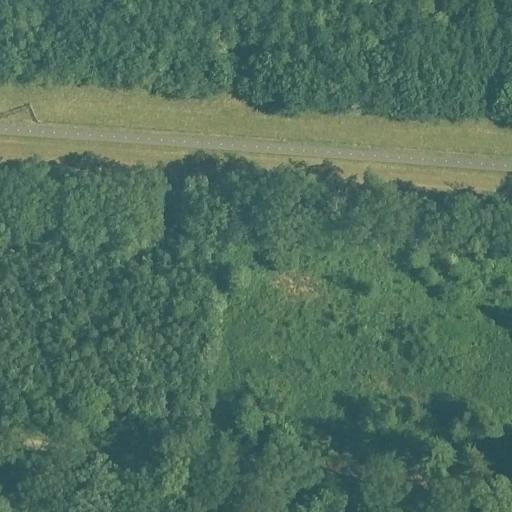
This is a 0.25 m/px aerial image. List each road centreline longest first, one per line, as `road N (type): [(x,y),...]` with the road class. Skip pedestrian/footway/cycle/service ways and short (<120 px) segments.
road 1 (track): [(0,452),(511,491)]
road 2 (tertiary): [(511,225),(0,186)]
